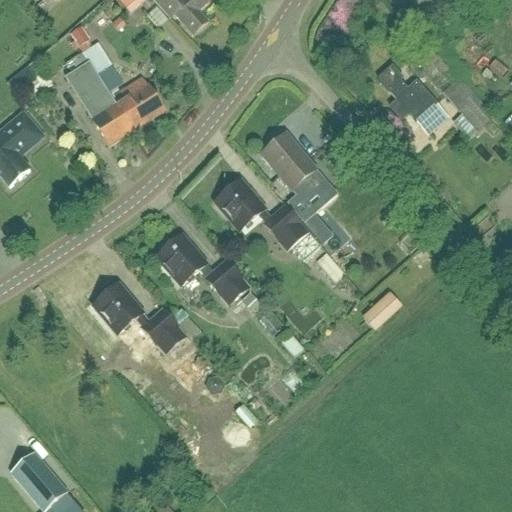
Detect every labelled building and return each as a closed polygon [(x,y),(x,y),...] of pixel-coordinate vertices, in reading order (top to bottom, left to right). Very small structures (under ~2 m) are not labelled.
[(111,0),(101,9),(120,30),(133,19),(115,0),(111,0)] [(149,0),(164,17),(168,13),(191,38),(207,24),(197,14),(208,5),(203,0),(149,0)] [(445,1),(434,14),(442,21),(454,8),(445,1)] [(81,52),(95,39),(82,26),(69,39),(81,52)] [(107,149),(132,134),(164,115),(149,90),(148,90),(142,81),(120,94),(126,103),(117,109),(99,78),(112,71),(99,48),(67,68),(71,75),(66,78),(92,123),(91,123),(107,149)] [(407,93),(399,84),(402,82),(393,70),(378,82),(397,104),(390,110),(395,117),(403,111),(415,124),(436,107),(416,85),(407,93)] [(465,120),(460,124),(471,140),(492,125),(462,83),(446,94),(465,120)] [(42,141),(23,118),(0,136),(0,180),(9,192),(29,175),(18,162),(42,141)] [(286,137),(261,158),(297,201),(288,208),(302,225),(300,226),(320,250),(330,241),(311,218),(329,203),(310,179),(316,174),(286,137)] [(494,178),(473,190),(480,202),(501,189),(494,178)] [(286,254),(291,250),(303,265),(318,252),(284,211),(270,223),(264,215),(265,214),(241,185),(215,207),(239,236),(259,219),(266,227),(264,229),(286,254)] [(227,308),(248,292),(226,266),(212,278),(205,270),(207,269),(182,240),(156,263),(181,291),(201,274),(207,282),(206,283),(227,308)] [(315,266),(334,288),(344,279),(325,258),(315,266)] [(163,358),(184,341),(162,315),(148,326),(142,318),(143,317),(119,289),(93,312),(118,340),(138,322),(144,330),(143,332),(163,358)] [(388,296),(361,321),(374,335),(401,311),(388,296)] [(253,306),(257,319),(270,316),(267,302),(253,306)] [(288,331),(281,337),(294,351),(301,345),(288,331)] [(296,373),(274,392),(283,403),(305,384),(296,373)] [(208,383),(204,393),(211,401),(222,399),(225,389),(218,381),(208,383)] [(258,425),(243,408),(234,416),(249,433),(258,425)] [(34,458),(10,478),(39,511),(50,511),(65,498),(67,497),(34,458)]
